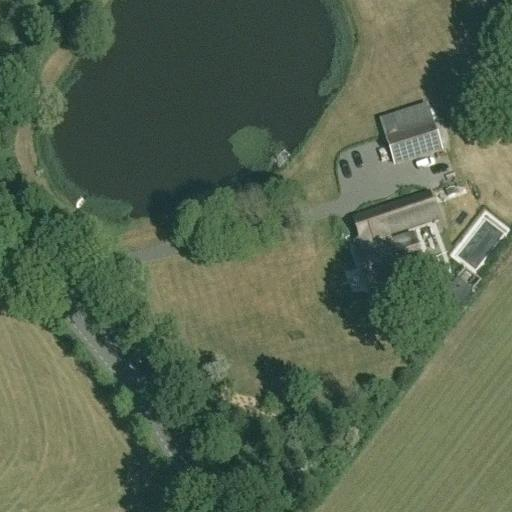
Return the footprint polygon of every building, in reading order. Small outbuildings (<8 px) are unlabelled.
[(383,116),(390,138),(436,123),(429,101),(383,116)] [(395,165),(442,150),(434,128),(387,143),(395,165)] [(387,245),(384,238),(438,220),(429,195),(354,221),(364,253),(356,256),(372,302),(399,293),(396,282),(425,272),(413,236),(387,245)] [(488,217),(459,255),(479,270),(508,232),(488,217)] [(462,291),(456,299),(463,305),(470,297),(462,291)]
